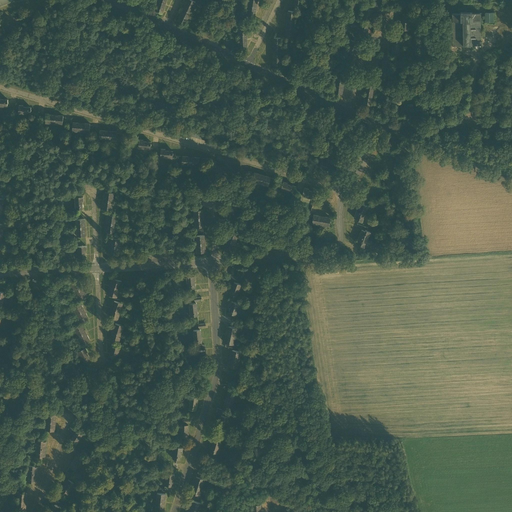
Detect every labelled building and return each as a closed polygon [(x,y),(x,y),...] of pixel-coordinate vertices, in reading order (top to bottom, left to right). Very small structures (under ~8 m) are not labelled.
[(162,13),(165,0),(156,0),(154,11),(162,13)] [(192,0),(184,0),(176,21),(185,24),(194,1),(192,0)] [(247,0),(245,15),(254,17),(256,0),(247,0)] [(369,19),(370,8),(364,7),(362,18),(369,19)] [(286,10),(284,38),(292,38),(293,10),(286,10)] [(472,12),(461,12),(461,13),(452,13),(453,46),(480,46),(480,13),(472,13),(472,12)] [(400,13),(400,29),(408,30),(408,13),(400,13)] [(492,13),(484,13),(484,23),(493,22),(492,13)] [(237,46),(246,46),(246,25),(237,25),(237,46)] [(391,52),(397,52),(397,48),(400,48),(400,36),(391,36),(391,52)] [(272,37),(271,64),(280,64),(280,37),(272,37)] [(389,55),(382,53),(376,88),(383,90),(389,55)] [(334,77),(333,93),(342,93),(342,77),(334,77)] [(361,105),(369,106),(373,85),(365,83),(361,105)] [(16,106),(17,115),(27,114),(27,106),(16,106)] [(44,122),(62,124),(63,115),(45,113),(44,122)] [(88,132),(90,124),(71,121),(70,129),(88,132)] [(211,135),(183,127),(181,133),(209,141),(211,135)] [(97,139),(117,140),(117,131),(97,130),(97,139)] [(137,140),(137,149),(151,149),(151,140),(137,140)] [(160,148),(158,156),(172,159),(174,150),(160,148)] [(197,157),(180,156),(180,165),(197,165),(197,157)] [(267,185),(269,176),(252,172),(250,180),(267,185)] [(280,189),(292,193),(294,185),(282,181),(280,189)] [(302,188),(301,197),(310,198),(311,189),(302,188)] [(103,191),(101,208),(111,209),(112,192),(103,191)] [(76,209),(81,208),(81,196),(73,196),(73,205),(75,205),(76,209)] [(352,219),(362,221),(366,205),(357,203),(352,219)] [(226,217),(234,217),(233,206),(225,206),(226,217)] [(192,209),(194,227),(203,227),(202,209),(192,209)] [(106,214),(105,232),(114,232),(115,214),(106,214)] [(328,226),(329,217),(316,215),(315,219),(311,218),(311,223),(328,226)] [(74,218),(75,236),(85,236),(84,218),(74,218)] [(358,244),(358,246),(363,248),(369,231),(360,228),(355,243),(358,244)] [(194,235),(195,252),(205,252),(204,234),(194,235)] [(109,237),(109,254),(118,254),(118,237),(109,237)] [(86,257),(86,245),(76,245),(76,257),(86,257)] [(195,276),(186,277),(188,289),(195,288),(194,280),(195,280),(195,276)] [(111,277),(106,294),(115,297),(120,280),(111,277)] [(84,296),(79,281),(71,284),(77,299),(84,296)] [(241,284),(234,282),(230,294),(236,297),(241,284)] [(117,319),(119,301),(112,300),(110,318),(117,319)] [(87,318),(81,301),(73,304),(78,321),(87,318)] [(240,304),(231,301),(230,305),(232,306),(229,313),(236,316),(240,304)] [(198,316),(196,303),(189,304),(191,317),(198,316)] [(118,341),(122,325),(113,322),(109,339),(118,341)] [(82,324),(74,327),(81,343),(89,339),(82,324)] [(237,328),(228,326),(227,331),(229,332),(228,335),(235,336),(237,328)] [(200,330),(193,330),(195,343),(202,343),(200,330)] [(235,336),(228,335),(227,338),(226,338),(225,343),(233,345),(235,336)] [(107,357),(116,359),(118,346),(110,345),(107,357)] [(80,349),(82,361),(90,360),(88,347),(80,349)] [(197,363),(204,363),(204,355),(205,355),(205,350),(197,351),(197,363)] [(241,352),(232,350),(231,355),(232,355),(232,358),(239,360),(241,352)] [(239,360),(232,358),(231,362),(230,362),(229,367),(237,368),(239,360)] [(235,393),(228,391),(225,403),(231,405),(235,393)] [(198,397),(191,396),(189,409),(196,410),(198,397)] [(79,405),(62,400),(60,405),(77,411),(79,405)] [(56,414),(47,413),(47,422),(54,422),(54,419),(56,419),(56,414)] [(228,417),(221,415),(217,428),(224,429),(228,417)] [(54,422),(47,422),(46,430),(55,431),(55,426),(54,426),(54,422)] [(81,426),(74,422),(72,425),(77,428),(77,429),(78,430),(81,426)] [(78,430),(77,429),(70,441),(76,444),(83,433),(78,430)] [(221,441),(214,439),(210,452),(217,454),(221,441)] [(43,440),(38,440),(37,448),(46,449),(46,442),(43,441),(43,440)] [(182,447),(174,446),(173,459),(180,460),(181,452),(182,452),(182,447)] [(81,451),(74,447),(72,450),(77,453),(77,455),(78,456),(81,451)] [(46,449),(37,448),(36,457),(42,457),(42,456),(45,456),(46,449)] [(78,456),(77,455),(70,466),(76,470),(83,458),(78,456)] [(35,465),(29,465),(28,474),(37,474),(38,467),(34,467),(35,465)] [(72,475),(66,471),(64,474),(69,478),(68,479),(70,480),(72,475)] [(175,474),(166,473),(165,485),(172,486),(173,478),(174,479),(175,474)] [(37,474),(28,474),(28,482),(33,482),(33,481),(37,482),(37,474)] [(204,479),(196,476),(195,481),(196,482),(195,485),(202,487),(204,479)] [(68,479),(62,490),(68,494),(75,483),(70,480),(68,479)] [(202,487),(195,485),(194,488),(193,488),(191,493),(199,496),(202,487)] [(59,495),(52,491),(50,494),(56,497),(55,498),(56,499),(59,495)] [(27,493),(18,492),(17,501),(25,502),(25,498),(26,498),(27,493)] [(166,494),(157,493),(156,501),(163,502),(164,499),(165,499),(166,494)] [(56,499),(55,498),(48,510),(51,511),(54,511),(61,502),(56,499)] [(201,503),(193,500),(191,506),(192,506),(191,509),(198,511),(201,503)] [(25,502),(17,501),(17,510),(25,510),(26,505),(25,505),(25,502)] [(163,502),(156,501),(155,510),(164,511),(164,506),(163,506),(163,502)]
